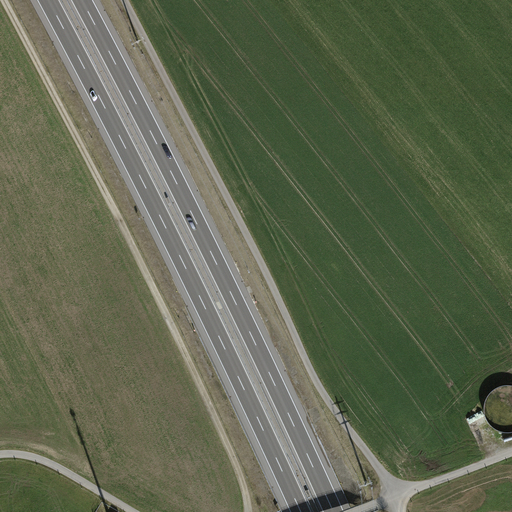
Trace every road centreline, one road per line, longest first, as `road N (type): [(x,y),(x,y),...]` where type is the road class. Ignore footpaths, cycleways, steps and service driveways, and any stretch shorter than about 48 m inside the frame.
road 1 (motorway): [(48,0),(301,511)]
road 2 (motorway): [(333,511),(82,0)]
road 3 (track): [(4,0),(126,234),(235,464),(247,511)]
road 4 (track): [(395,497),(321,378),(124,0)]
road 5 (residential): [(511,451),(355,511)]
road 6 (residential): [(131,511),(24,454),(0,456)]
